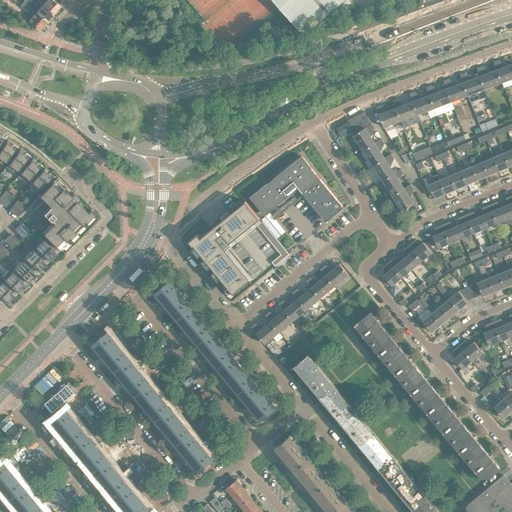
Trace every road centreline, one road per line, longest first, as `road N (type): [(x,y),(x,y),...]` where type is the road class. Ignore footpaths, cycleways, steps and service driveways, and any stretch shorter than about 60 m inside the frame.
road 1 (secondary): [(206,152),(298,95),(511,17)]
road 2 (secondary): [(478,0),(335,55),(159,97)]
road 3 (residential): [(255,444),(120,276)]
road 4 (residential): [(0,327),(108,221),(68,172)]
road 5 (residential): [(312,124),(511,46)]
road 6 (residential): [(55,340),(189,497)]
road 7 (residential): [(238,322),(370,214)]
road 8 (residential): [(100,511),(0,390)]
road 9 (residential): [(190,208),(312,124)]
road 10 (residential): [(434,352),(366,270),(391,242)]
road 11 (residential): [(387,511),(303,406)]
road 12 (residential): [(391,242),(511,184)]
road 13 (residential): [(238,322),(167,241),(147,236)]
